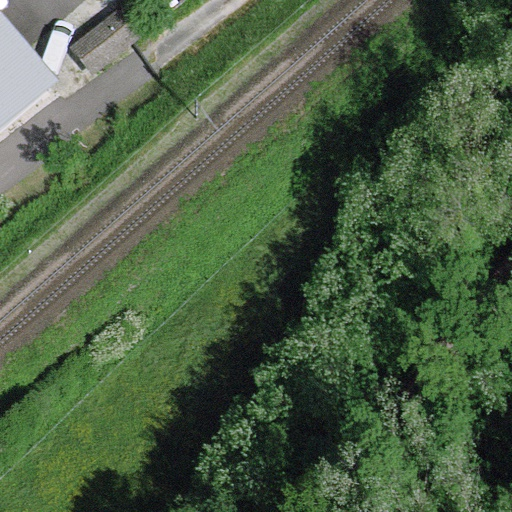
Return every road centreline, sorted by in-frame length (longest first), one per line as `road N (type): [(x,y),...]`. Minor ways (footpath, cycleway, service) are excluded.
road 1 (track): [(511,291),(297,511)]
road 2 (track): [(230,0),(0,178)]
road 3 (track): [(28,0),(85,113)]
